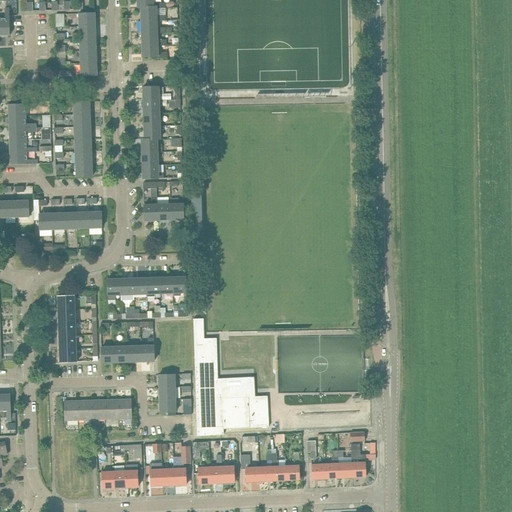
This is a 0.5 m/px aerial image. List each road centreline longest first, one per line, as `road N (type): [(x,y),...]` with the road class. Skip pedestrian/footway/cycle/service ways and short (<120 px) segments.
road 1 (tertiary): [(391,494),(380,0)]
road 2 (residential): [(45,498),(66,509),(316,498)]
road 3 (residential): [(121,191),(114,0)]
road 4 (residential): [(142,421),(134,381),(29,383)]
road 5 (residential): [(121,191),(50,193),(36,176),(0,177)]
